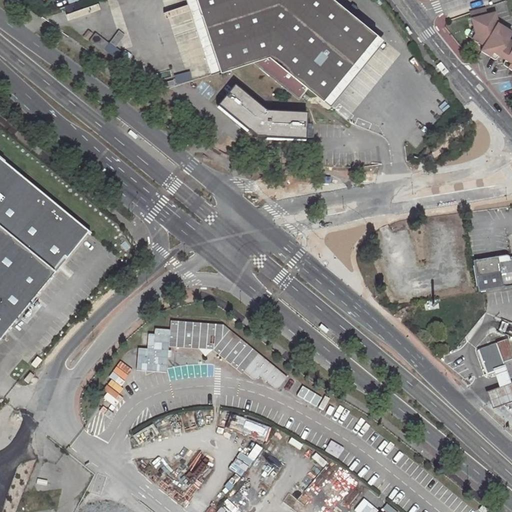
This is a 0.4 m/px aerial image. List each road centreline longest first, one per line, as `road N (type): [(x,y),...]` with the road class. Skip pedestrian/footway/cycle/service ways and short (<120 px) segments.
road 1 (primary): [(250,219),(0,15)]
road 2 (primary): [(511,449),(270,236)]
road 3 (primary): [(266,298),(511,501)]
road 4 (residential): [(511,147),(481,170),(250,219)]
road 5 (residential): [(270,236),(511,186)]
road 6 (residential): [(511,130),(413,14)]
road 7 (primary): [(0,70),(102,159)]
road 8 (primary): [(102,159),(157,235),(151,268)]
road 9 (primary): [(102,159),(199,238)]
